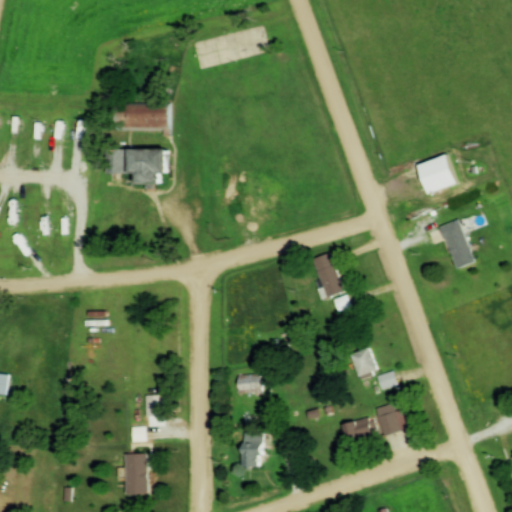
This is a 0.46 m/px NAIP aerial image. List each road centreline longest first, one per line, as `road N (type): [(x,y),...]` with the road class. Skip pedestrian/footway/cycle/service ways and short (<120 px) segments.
road 1 (residential): [(490,511),(296,0)]
road 2 (residential): [(204,511),(204,269),(188,85)]
road 3 (residential): [(384,218),(204,269),(0,288)]
road 4 (residential): [(267,511),(467,447)]
